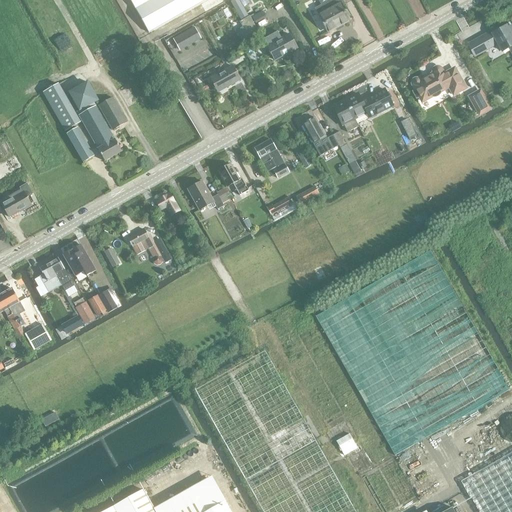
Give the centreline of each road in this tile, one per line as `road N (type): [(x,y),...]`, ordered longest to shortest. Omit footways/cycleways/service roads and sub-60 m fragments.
road 1 (track): [(0,392),(149,307),(511,129)]
road 2 (unclassified): [(0,268),(480,0)]
road 3 (track): [(166,174),(261,339)]
